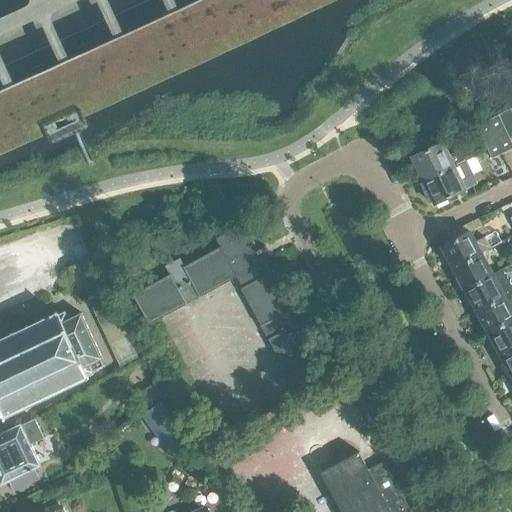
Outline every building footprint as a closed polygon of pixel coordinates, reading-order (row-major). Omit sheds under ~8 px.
[(0,0),(0,162),(137,101),(243,54),(349,6),(361,0),(0,0)] [(511,111),(510,108),(498,114),(510,138),(511,137),(511,111)] [(498,114),(487,119),(503,152),(511,147),(511,142),(510,138),(498,114)] [(503,152),(487,119),(476,124),(492,157),(503,152)] [(411,155),(423,180),(466,159),(461,150),(449,155),(442,140),(411,155)] [(466,159),(423,180),(434,204),(437,202),(440,206),(447,202),(446,198),(465,189),(465,188),(477,183),(466,159)] [(240,285),(289,377),(320,360),(305,334),(315,329),(294,291),(285,296),(271,270),(269,270),(262,258),(270,253),(266,245),(258,250),(243,223),(216,237),(221,247),(185,267),(180,258),(166,266),(171,275),(134,295),(149,322),(236,274),(242,284),(240,285)] [(443,246),(455,268),(483,252),(483,253),(492,248),(486,236),(477,241),(471,231),(443,246)] [(455,268),(467,289),(495,274),(494,274),(483,253),(483,252),(455,268)] [(69,267),(79,288),(89,284),(80,262),(69,267)] [(467,289),(478,311),(506,295),(511,292),(511,283),(508,276),(500,271),(494,274),(495,274),(467,289)] [(478,311),(490,332),(511,320),(511,306),(506,295),(478,311)] [(93,308),(114,352),(133,343),(112,299),(93,308)] [(0,410),(3,417),(90,376),(89,374),(95,371),(94,370),(104,365),(101,359),(104,358),(82,313),(70,318),(66,311),(59,314),(58,312),(0,339),(0,410)] [(511,320),(490,332),(501,354),(511,347),(511,320)] [(511,347),(501,354),(511,373),(511,347)] [(360,376),(355,366),(342,373),(347,383),(360,376)] [(146,404),(162,394),(155,383),(139,393),(146,404)] [(195,405),(212,437),(226,430),(209,398),(195,405)] [(127,400),(125,404),(127,408),(131,409),(135,408),(136,404),(135,400),(131,399),(127,400)] [(158,405),(147,413),(171,445),(182,437),(180,434),(158,405)] [(0,479),(2,484),(31,470),(41,465),(31,445),(45,438),(35,418),(0,434),(0,479)] [(380,449),(382,452),(386,460),(401,452),(395,441),(380,449)] [(412,511),(410,507),(407,501),(385,461),(370,469),(361,452),(323,472),(344,511),(412,511)]
